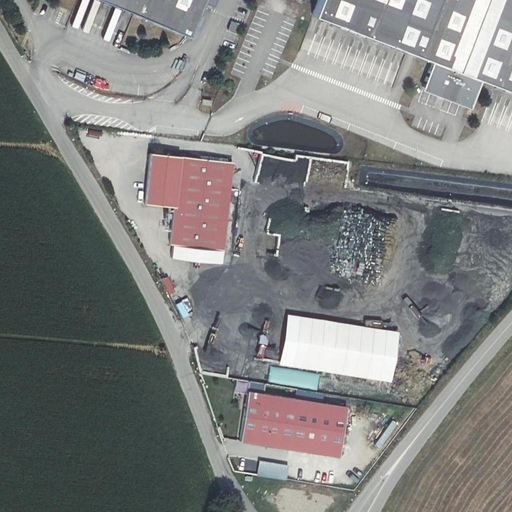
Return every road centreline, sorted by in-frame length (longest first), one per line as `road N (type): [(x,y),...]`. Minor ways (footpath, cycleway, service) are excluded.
road 1 (unclassified): [(0,37),(162,314),(230,489)]
road 2 (unknown): [(155,119),(219,122),(280,98),(339,109),(452,152),(511,162)]
road 3 (tertiary): [(511,321),(362,511)]
road 4 (unknown): [(212,446),(328,466),(354,451)]
road 5 (unknown): [(155,119),(194,66),(224,0)]
